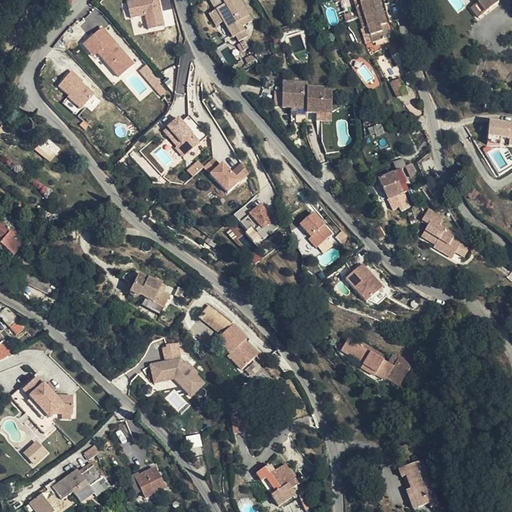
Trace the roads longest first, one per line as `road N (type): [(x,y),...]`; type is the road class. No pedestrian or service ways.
road 1 (residential): [(85,0),(37,65),(37,102),(123,209),(239,302),(299,369),(333,446),(336,511)]
road 2 (residential): [(511,354),(486,312),(426,291),(372,249),(200,58),(179,0)]
road 3 (residential): [(216,511),(176,447),(40,318),(0,297)]
road 4 (residential): [(404,0),(443,171),(469,214),(511,256)]
